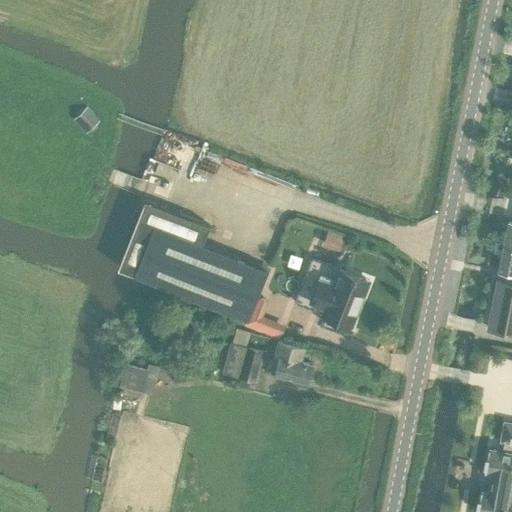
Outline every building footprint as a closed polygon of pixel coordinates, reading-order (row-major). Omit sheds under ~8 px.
[(85,108),(76,116),(90,130),(98,122),(85,108)] [(171,209),(145,199),(141,209),(119,265),(136,272),(248,317),(267,269),(203,243),(210,224),(171,209)] [(511,246),(504,244),(499,269),(511,271),(511,246)] [(295,300),(328,313),(324,322),(338,328),(342,319),(352,324),(371,280),(313,256),(295,300)] [(511,305),(511,279),(497,277),(492,301),(511,305)] [(511,305),(492,301),(487,326),(511,330),(511,305)] [(310,381),(314,363),(302,360),(306,346),(279,338),(270,370),(310,381)] [(255,380),(264,350),(232,341),(224,372),(255,380)] [(481,488),(477,511),(482,511),(511,511),(511,422),(505,421),(501,439),(504,440),(502,449),(489,447),(485,469),(495,471),(492,483),(491,490),(481,488)]
